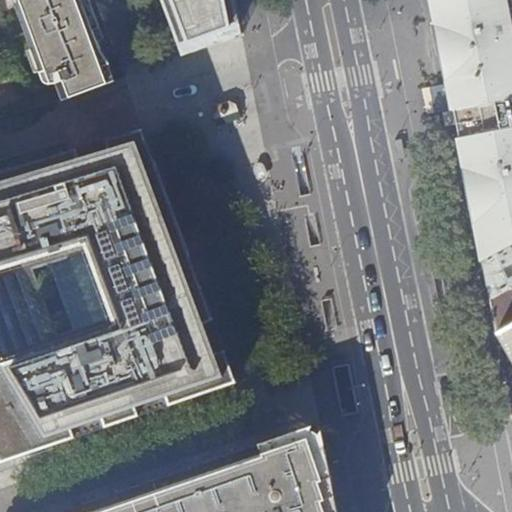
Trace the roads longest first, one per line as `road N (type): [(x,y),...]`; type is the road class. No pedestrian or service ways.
road 1 (primary): [(449,511),(344,0)]
road 2 (primary): [(306,0),(410,511)]
